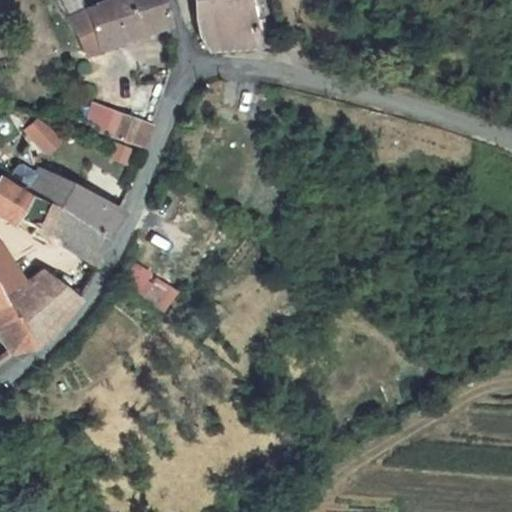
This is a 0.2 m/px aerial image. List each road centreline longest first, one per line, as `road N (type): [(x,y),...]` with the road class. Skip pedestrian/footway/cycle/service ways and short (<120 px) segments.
road 1 (unclassified): [(183,65),(176,98),(94,279),(0,377)]
road 2 (unclassified): [(183,65),(257,67),(384,97),(511,141)]
